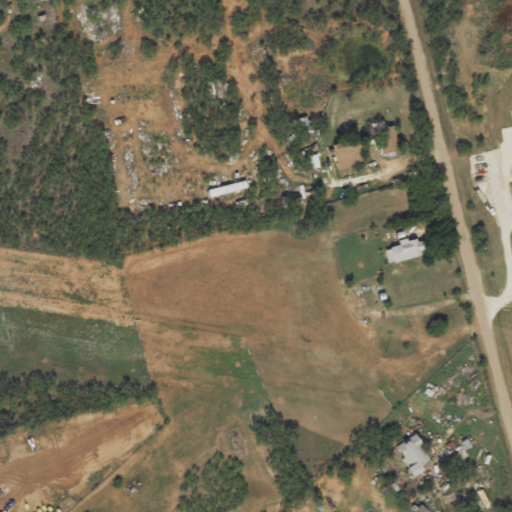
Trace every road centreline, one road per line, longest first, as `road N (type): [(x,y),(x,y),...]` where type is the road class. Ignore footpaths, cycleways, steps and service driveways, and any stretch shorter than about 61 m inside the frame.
road 1 (residential): [(511,437),(403,0)]
road 2 (residential): [(502,393),(326,511)]
